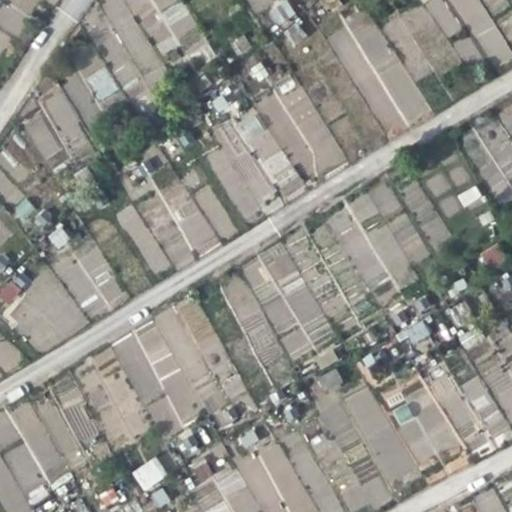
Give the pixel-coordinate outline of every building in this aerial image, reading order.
[(13,0),(29,10),(34,0),(13,0)] [(129,96),(168,72),(162,61),(203,37),(180,0),(95,0),(124,47),(106,57),(129,96)] [(421,0),(447,39),(461,30),(441,0),(421,0)] [(451,0),(487,71),(509,60),(479,0),(451,0)] [(329,35),(384,136),(426,113),(365,2),(339,16),(344,26),(329,35)] [(470,38),(455,42),(462,64),(477,59),(470,38)] [(80,67),(94,100),(116,91),(102,58),(80,67)] [(342,156),(303,82),(231,119),(269,194),(342,156)] [(58,88),(39,100),(67,142),(86,130),(58,88)] [(38,112),(21,123),(44,160),(61,150),(38,112)] [(463,207),(482,198),(476,185),(457,195),(463,207)] [(191,201),(172,215),(198,253),(218,239),(191,201)] [(57,249),(70,238),(60,225),(47,236),(57,249)] [(480,258),(494,270),(506,255),(493,244),(480,258)] [(0,306),(6,311),(22,294),(8,281),(0,289),(0,306)] [(195,298),(110,341),(159,437),(226,403),(214,380),(232,371),(195,298)] [(449,308),(457,325),(472,318),(464,301),(449,308)] [(407,347),(430,334),(422,319),(399,332),(407,347)] [(474,356),(507,423),(511,420),(511,331),(509,325),(489,334),(495,346),(474,356)] [(115,352),(78,366),(109,447),(146,433),(115,352)] [(316,376),(322,390),(341,383),(336,369),(316,376)] [(451,403),(478,463),(474,429),(449,372),(429,381),(431,396),(418,398),(400,406),(393,407),(399,450),(369,384),(344,395),(345,403),(363,444),(347,446),(350,463),(360,486),(344,493),(347,511),(373,508),(391,500),(385,486),(415,473),(414,464),(419,463),(444,452),(457,450),(451,403)] [(492,438),(509,427),(475,375),(459,386),(492,438)] [(0,496),(1,496),(8,511),(30,511),(42,495),(41,496),(51,482),(72,471),(64,455),(81,446),(95,427),(91,419),(67,402),(64,396),(56,407),(42,414),(23,401),(0,413),(0,496)] [(337,438),(350,430),(338,409),(324,417),(337,438)] [(317,511),(277,442),(236,466),(235,465),(214,477),(205,461),(189,470),(199,487),(191,492),(203,511),(317,511)] [(154,455),(131,473),(145,491),(168,473),(154,455)] [(507,511),(497,487),(452,507),(454,511),(507,511)]
